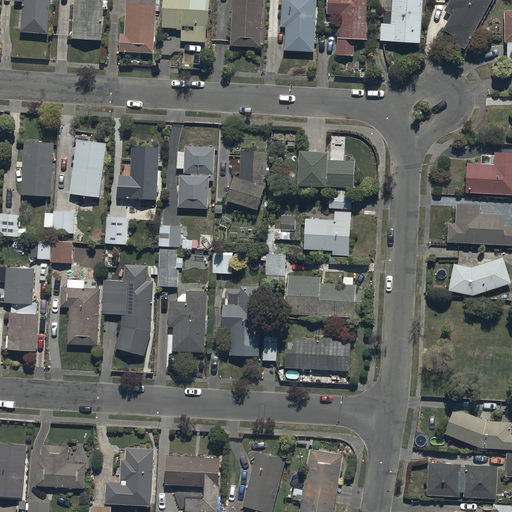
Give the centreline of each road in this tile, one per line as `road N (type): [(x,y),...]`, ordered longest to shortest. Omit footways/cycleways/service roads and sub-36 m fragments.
road 1 (residential): [(0,82),(352,103),(388,116)]
road 2 (residential): [(390,412),(0,391)]
road 3 (residential): [(406,144),(390,412)]
road 4 (residential): [(388,116),(430,82),(457,92),(455,118),(406,144)]
